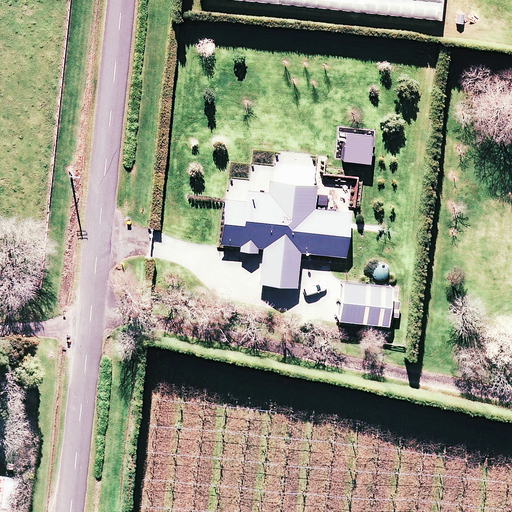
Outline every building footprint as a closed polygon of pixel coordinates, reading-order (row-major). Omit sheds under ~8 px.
[(266,0),(439,17),(440,0),(266,0)] [(511,0),(468,0),(465,23),(511,29),(511,0)] [(315,183),(270,180),(269,192),(246,190),(246,199),(224,198),(221,241),(262,244),(259,281),(298,284),(300,250),(345,253),(348,211),(313,208),(315,183)] [(250,278),(251,252),(220,251),(219,276),(250,278)] [(392,283),(341,279),(337,317),(389,322),(392,283)] [(7,511),(11,479),(0,477),(0,511),(7,511)]
